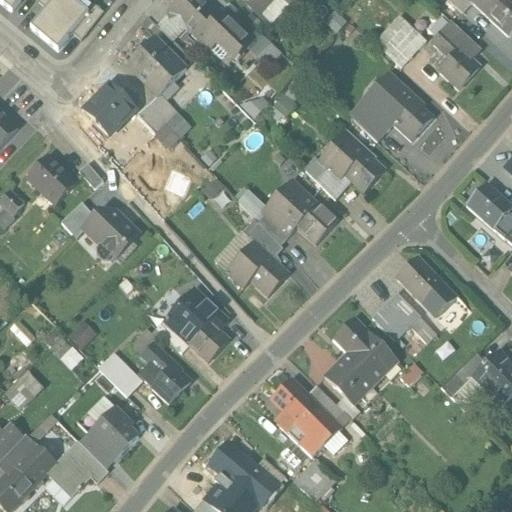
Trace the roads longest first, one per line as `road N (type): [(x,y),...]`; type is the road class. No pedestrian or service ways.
road 1 (residential): [(416,219),(273,356),(132,511)]
road 2 (residential): [(0,34),(65,83),(81,78),(145,0)]
road 3 (residential): [(511,110),(416,219)]
road 4 (residential): [(416,219),(511,316)]
